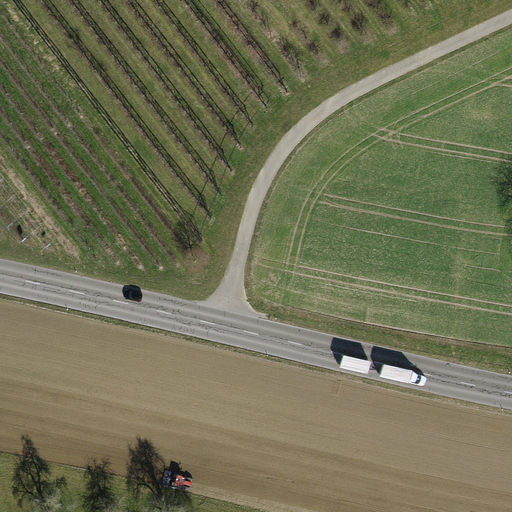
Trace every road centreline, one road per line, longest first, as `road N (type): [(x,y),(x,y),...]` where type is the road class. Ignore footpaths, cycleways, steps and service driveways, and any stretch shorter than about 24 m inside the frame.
road 1 (tertiary): [(0,277),(511,388)]
road 2 (track): [(231,328),(255,204),(291,140),(362,87),(511,17)]
